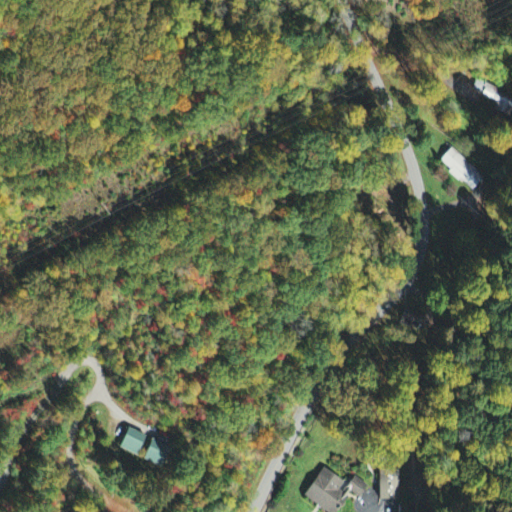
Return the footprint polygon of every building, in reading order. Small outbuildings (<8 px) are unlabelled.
[(484,178),(451,149),(438,163),(471,193),(484,178)] [(135,456),(144,436),(126,428),(117,448),(135,456)] [(169,448),(150,441),(142,461),(161,469),(169,448)] [(301,497),(322,511),(335,511),(348,493),(357,499),(366,487),(351,476),(344,485),(321,469),(301,497)] [(381,502),(399,501),(398,472),(380,472),(381,502)]
